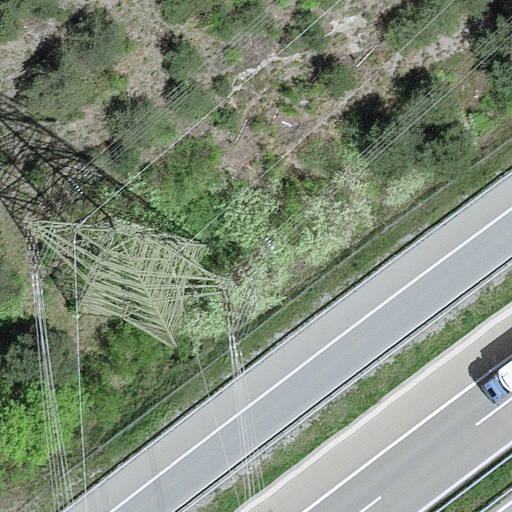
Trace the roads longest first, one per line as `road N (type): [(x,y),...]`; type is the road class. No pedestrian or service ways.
road 1 (motorway): [(511,232),(134,511)]
road 2 (motorway): [(511,394),(356,511)]
